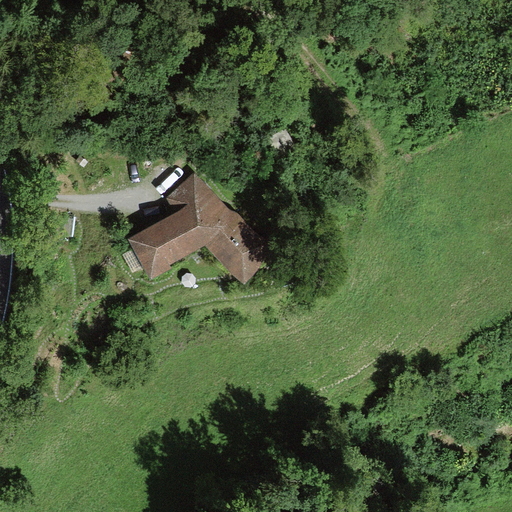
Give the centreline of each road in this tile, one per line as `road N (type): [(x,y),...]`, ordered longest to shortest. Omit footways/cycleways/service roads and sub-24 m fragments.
road 1 (track): [(320,0),(376,118),(408,159)]
road 2 (track): [(0,111),(70,83),(111,40),(133,0)]
road 3 (unknown): [(0,216),(121,199),(172,178)]
